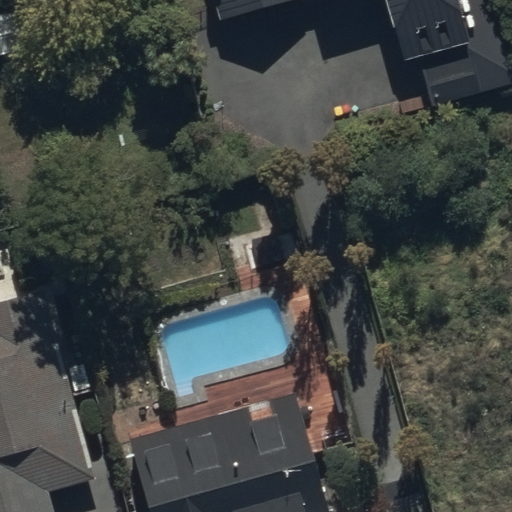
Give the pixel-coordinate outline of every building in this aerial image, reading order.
[(216,0),(220,12),(261,0),(216,0)] [(511,67),(497,11),(469,18),(464,0),(389,0),(397,28),(417,102),(511,77),(511,67)] [(0,511),(91,511),(79,465),(96,460),(73,379),(85,375),(77,347),(60,352),(38,271),(0,281),(0,511)] [(511,511),(511,337),(490,344),(486,330),(414,350),(458,511),(511,511)] [(332,511),(299,386),(131,431),(152,511),(332,511)]
